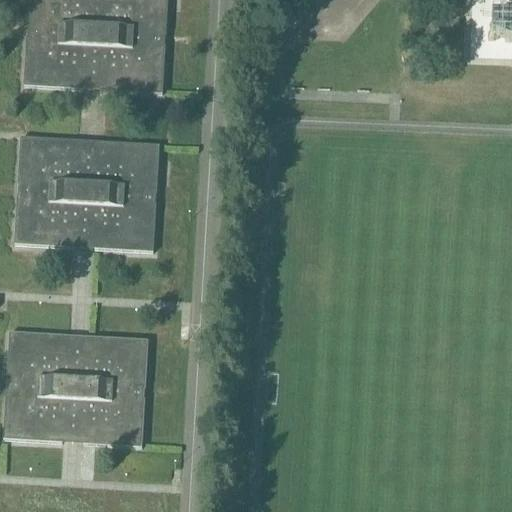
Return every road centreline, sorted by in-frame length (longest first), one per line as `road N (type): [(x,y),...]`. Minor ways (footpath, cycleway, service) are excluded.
road 1 (unknown): [(201,304),(0,295)]
road 2 (unknown): [(0,479),(191,485)]
